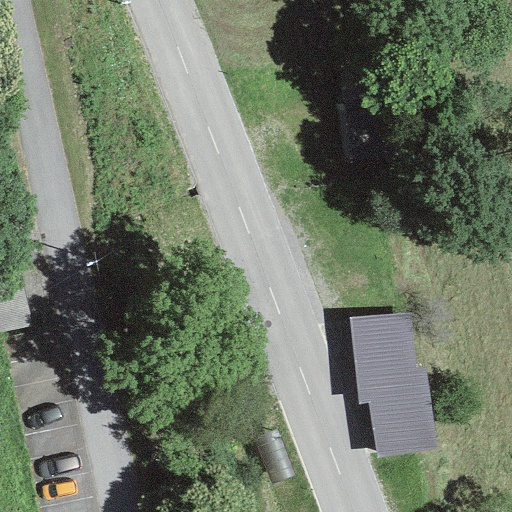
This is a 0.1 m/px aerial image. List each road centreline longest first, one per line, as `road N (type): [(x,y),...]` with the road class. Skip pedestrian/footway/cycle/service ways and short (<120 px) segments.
road 1 (tertiary): [(358,511),(149,0)]
road 2 (residential): [(6,0),(118,511)]
